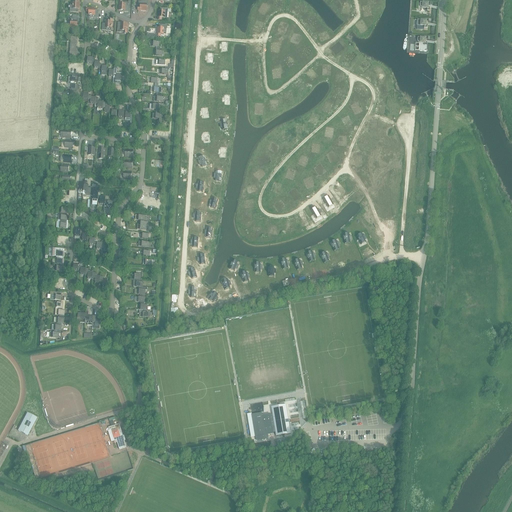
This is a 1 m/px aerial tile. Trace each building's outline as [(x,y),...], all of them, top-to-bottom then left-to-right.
[(76,9),(79,9),(80,1),(76,0),(76,3),(73,3),(73,9),(70,8),(70,12),(76,12),(76,9)] [(147,5),(148,5),(148,2),(142,1),(142,4),(141,4),(140,7),(138,7),(138,10),(147,11),(147,5)] [(125,11),(125,12),(128,12),(128,6),(125,6),(125,5),(122,4),(122,2),(119,2),(119,10),(125,11)] [(430,9),(428,9),(429,3),(420,2),(420,6),(422,8),(422,9),(423,9),(426,12),(427,12),(427,11),(429,11),(430,9)] [(95,12),(96,9),(87,8),(86,12),(89,12),(89,15),(95,15),(95,18),(98,18),(98,12),(95,12)] [(159,11),(158,20),(161,20),(161,18),(167,18),(168,9),(161,8),(161,11),(159,11)] [(68,24),(68,27),(77,28),(77,22),(78,22),(78,18),(72,18),(72,21),(71,21),(68,21),(68,24)] [(103,24),(102,30),(111,31),(111,28),(112,28),(112,20),(109,19),(109,22),(106,22),(106,24),(103,24)] [(426,29),(426,28),(427,21),(417,20),(417,26),(424,26),(424,28),(426,29)] [(127,34),(127,25),(121,24),(122,23),(118,23),(118,29),(121,30),(121,31),(124,31),(124,33),(127,34)] [(157,28),(157,37),(160,37),(160,34),(163,35),(163,34),(166,34),(167,25),(160,25),(160,28),(157,28)] [(418,37),(417,41),(420,43),(420,44),(419,51),(427,52),(427,44),(426,44),(426,38),(418,37)] [(66,49),(66,56),(69,57),(75,57),(76,50),(71,49),(69,49),(66,49)] [(70,74),(70,77),(71,77),(71,82),(73,82),(78,82),(78,77),(80,77),(80,75),(70,74)] [(204,84),(202,85),(203,88),(205,88),(205,89),(205,91),(211,91),(209,81),(204,82),(204,84)] [(156,97),(156,102),(163,102),(163,99),(164,100),(164,97),(163,97),(160,97),(160,93),(157,93),(157,97),(156,97)] [(202,111),(200,112),(201,115),(203,115),(203,116),(203,118),(208,118),(207,108),(202,109),(202,111)] [(153,113),(152,118),(159,119),(162,119),(162,114),(158,114),(159,110),(156,110),(156,114),(153,113)] [(222,123),(220,124),(220,127),(222,127),(222,128),(223,130),(228,129),(227,120),(221,121),(222,123)] [(203,136),(202,136),(202,140),(204,140),(204,143),(210,142),(209,133),(203,133),(203,136)] [(200,161),(198,161),(199,165),(201,164),(201,165),(202,167),(207,166),(204,156),(199,158),(200,161)] [(214,174),(214,178),(216,178),(216,179),(215,181),(221,182),(222,172),(217,171),(216,174),(214,174)] [(210,200),(209,204),(211,205),(210,208),(216,209),(218,200),(213,198),(212,201),(210,200)] [(105,204),(104,209),(111,209),(112,209),(112,208),(113,201),(108,201),(108,199),(105,199),(105,204)] [(137,229),(140,229),(146,230),(147,225),(148,225),(148,222),(140,222),(140,225),(137,225),(137,229)] [(205,231),(204,234),(206,235),(206,238),(211,238),(213,229),(207,228),(207,231),(205,231)] [(349,233),(343,234),(345,244),(350,243),(350,240),(352,240),(351,236),(349,236),(349,233)] [(362,233),(357,236),(361,245),(366,242),(364,239),(366,238),(365,235),(363,236),(362,233)] [(336,240),(331,242),(334,251),(339,249),(338,246),(340,246),(339,242),(337,243),(336,240)] [(109,256),(109,254),(109,247),(105,247),(105,245),(102,245),(102,249),(101,249),(101,254),(103,254),(103,256),(109,256)] [(52,248),(52,251),(56,251),(56,256),(58,256),(63,257),(63,252),(66,252),(66,249),(63,249),(59,249),(52,248)] [(312,251),(307,253),(309,262),(315,261),(314,258),(316,257),(315,253),(313,254),(312,251)] [(326,252),(320,254),(324,263),(329,261),(328,258),(330,257),(328,254),(327,255),(326,252)] [(199,258),(197,258),(197,262),(199,261),(199,262),(200,265),(205,264),(204,254),(199,255),(199,258)] [(286,259),(280,260),(283,269),(288,268),(287,265),(289,264),(288,261),(286,261),(286,259)] [(299,259),(294,261),(297,270),(302,268),(301,266),(303,265),(301,261),(300,262),(299,259)] [(238,262),(233,260),(229,269),(234,271),(236,268),(237,269),(239,265),(237,264),(238,262)] [(190,272),(188,272),(189,276),(191,276),(192,279),(197,277),(194,268),(189,269),(190,272)] [(246,271),(241,273),(244,282),(249,281),(248,278),(250,277),(249,273),(247,274),(246,271)] [(227,279),(222,280),(225,290),(230,288),(229,285),(231,284),(230,281),(228,281),(227,279)] [(213,291),(208,299),(213,302),(215,300),(216,301),(218,297),(217,296),(218,294),(213,291)] [(140,312),(139,317),(149,318),(150,318),(150,313),(149,313),(146,312),(147,310),(142,310),(142,312),(140,312)] [(85,323),(86,315),(86,313),(78,313),(78,317),(77,320),(80,320),(80,323),(85,323)] [(86,315),(85,323),(87,323),(87,326),(92,326),(92,325),(92,323),(93,323),(93,318),(93,316),(88,316),(88,315),(86,315)] [(93,323),(92,323),(92,325),(100,326),(100,319),(96,319),(96,318),(93,318),(93,323)] [(27,413),(18,431),(28,436),(37,418),(27,413)] [(252,415),(255,437),(256,437),(256,440),(268,438),(268,435),(273,434),(272,425),(270,414),(262,415),(262,413),(252,415)] [(112,427),(108,427),(109,430),(111,429),(114,441),(116,440),(119,450),(126,448),(126,447),(124,441),(125,440),(124,435),(123,436),(119,424),(114,426),(113,421),(110,422),(111,425),(112,427)]
